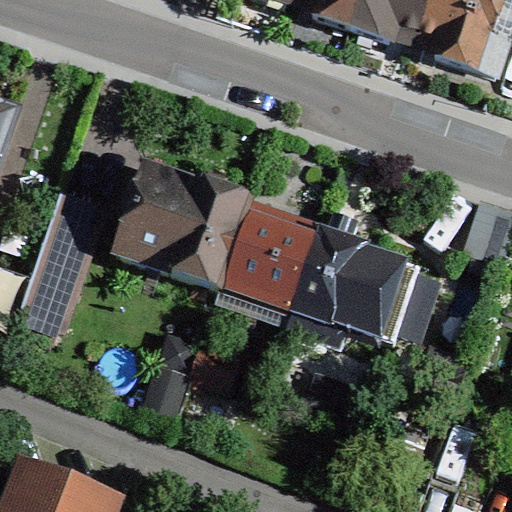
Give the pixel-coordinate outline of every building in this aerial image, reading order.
[(360,0),(292,0),(291,3),(316,12),(313,21),(348,33),(360,0)] [(430,0),(360,0),(348,33),(388,48),(392,38),(414,46),(430,0)] [(511,2),(506,0),(430,0),(414,46),(438,54),(435,63),(486,81),(501,38),(511,42),(511,2)] [(0,153),(14,114),(0,109),(0,153)] [(251,210),(147,174),(118,257),(222,294),(251,210)] [(60,204),(30,291),(19,322),(57,335),(98,217),(60,204)] [(322,234),(251,210),(222,294),(292,318),(322,234)] [(370,251),(322,234),(292,318),(345,337),(347,332),(393,349),(420,274),(368,256),(370,251)] [(0,340),(12,345),(19,322),(30,291),(0,280),(0,340)] [(243,363),(202,349),(191,380),(232,394),(243,363)] [(466,377),(426,363),(416,393),(456,406),(466,377)] [(118,511),(119,510),(23,473),(7,511),(118,511)]
